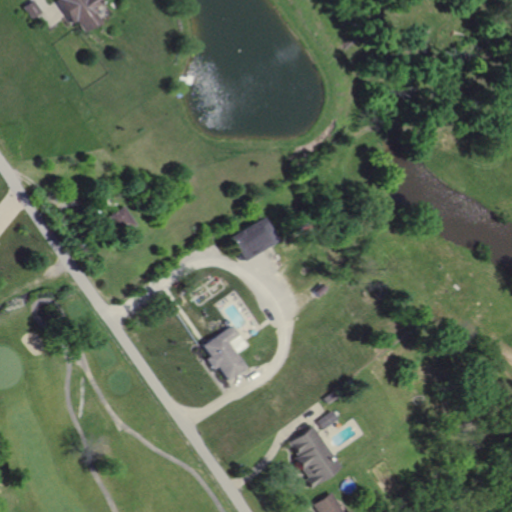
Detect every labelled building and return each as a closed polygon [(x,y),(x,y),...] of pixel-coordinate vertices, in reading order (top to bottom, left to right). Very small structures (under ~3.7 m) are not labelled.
[(33,0),(29,0),(20,6),(29,18),(40,10),(33,0)] [(98,0),(101,3),(93,9),(99,18),(83,30),(74,17),(70,20),(63,10),(56,0),(98,0)] [(121,206),(132,225),(116,234),(105,215),(121,206)] [(226,235),(240,260),(252,253),(272,241),(257,216),(226,235)] [(225,325),(198,345),(203,353),(200,356),(208,367),(211,365),(223,382),(236,373),(244,367),(231,349),(239,344),(225,325)] [(309,419),(316,429),(332,417),(325,408),(317,414),(309,419)] [(305,427),(281,443),(290,457),(288,459),(304,482),(330,464),(305,427)] [(325,492),(308,504),(310,508),(312,511),(347,511),(344,507),(339,511),(325,492)]
